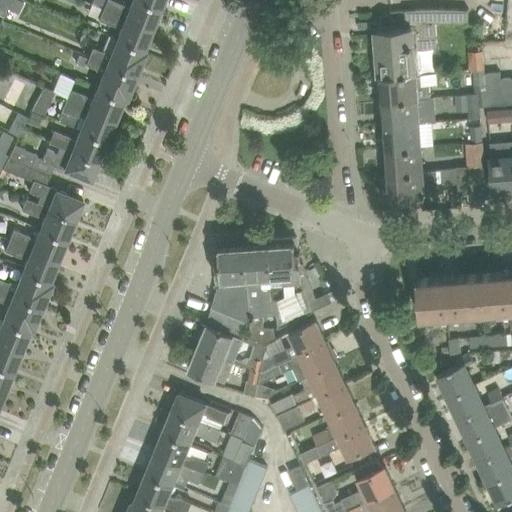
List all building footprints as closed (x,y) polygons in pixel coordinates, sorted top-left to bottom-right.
[(0,0),(0,13),(5,15),(12,0),(0,0)] [(132,0),(130,5),(117,0),(106,0),(103,7),(153,26),(161,7),(162,3),(163,0),(132,0)] [(94,43),(89,53),(137,72),(146,50),(144,49),(145,45),(153,26),(103,7),(99,16),(122,26),(118,35),(117,38),(112,50),(94,43)] [(421,72),(420,57),(419,48),(438,47),(436,22),(469,23),(468,8),(435,8),(406,10),(407,23),(410,23),(410,29),(377,31),(379,59),(376,60),(377,72),(380,73),(380,76),(384,76),(421,73),(430,72),(430,71),(421,72)] [(471,70),(474,69),(486,68),(484,51),(470,52),(471,70)] [(71,86),(67,95),(117,115),(124,97),(125,94),(128,95),(137,72),(89,53),(86,62),(96,66),(96,68),(103,71),(98,83),(97,87),(93,96),(71,86)] [(488,93),(486,73),(486,68),(474,69),(475,84),(476,93),(481,93),(488,93)] [(504,104),(502,79),(501,72),(486,73),(488,93),(489,105),(504,104)] [(430,96),(430,84),(422,84),(421,73),(384,76),(386,99),(430,96)] [(511,103),(511,77),(502,79),(504,104),(511,103)] [(481,93),(476,93),(456,94),(457,110),(470,109),(470,118),(481,117),(481,109),(481,108),(481,106),(481,93)] [(489,105),(488,93),(481,93),(481,106),(489,105)] [(54,128),(50,138),(60,142),(99,158),(107,140),(108,137),(117,115),(67,95),(58,118),(77,126),(81,126),(80,129),(76,138),(70,136),(70,134),(54,128)] [(436,96),(430,97),(430,96),(386,99),(388,123),(422,121),(422,122),(437,121),(436,96)] [(511,119),(511,109),(489,111),(490,121),(511,119)] [(19,134),(28,115),(18,110),(9,129),(19,134)] [(422,121),(388,123),(389,148),(421,146),(419,122),(422,122),(422,121)] [(484,140),(483,125),(471,126),(472,142),(466,142),(466,143),(472,143),(472,144),(477,143),(477,140),(484,140)] [(4,129),(0,136),(0,149),(4,152),(14,134),(4,129)] [(511,187),(511,139),(492,140),(495,188),(511,187)] [(485,157),(484,140),(477,140),(477,143),(472,144),(472,143),(466,143),(468,167),(472,166),(485,165),(484,157),(485,157)] [(16,142),(9,154),(51,171),(54,162),(91,177),(99,158),(60,142),(57,150),(46,146),(42,156),(37,154),(38,151),(16,142)] [(422,169),(421,146),(389,148),(391,172),(422,169)] [(0,172),(3,166),(9,155),(4,152),(0,149),(0,172)] [(9,155),(3,166),(35,179),(32,188),(41,192),(38,200),(76,215),(83,198),(46,183),(51,171),(9,154),(9,155)] [(486,189),(485,167),(485,165),(472,166),(473,190),(486,189)] [(473,190),(472,166),(468,167),(458,167),(460,191),(473,190)] [(437,192),(435,169),(422,169),(391,172),(386,172),(387,184),(392,183),(393,195),(437,192)] [(14,227),(9,238),(58,258),(66,238),(68,235),(76,215),(38,200),(28,196),(24,206),(39,212),(39,211),(44,213),(40,224),(39,227),(35,238),(29,235),(30,233),(14,227)] [(272,239),(270,239),(270,240),(272,282),(274,282),(276,313),(276,314),(279,326),(314,310),(310,300),(317,297),(312,283),(311,284),(306,269),(302,269),(302,261),(301,253),(301,250),(298,251),(297,237),(272,239)] [(0,287),(42,305),(43,302),(52,281),(49,280),(51,277),(58,258),(9,238),(5,248),(21,255),(22,252),(28,254),(23,266),(22,269),(17,282),(10,279),(9,280),(0,276),(0,287)] [(272,282),(270,239),(245,242),(251,319),(253,338),(255,339),(267,343),(267,341),(276,337),(274,327),(265,326),(264,315),(276,314),(276,313),(274,282),(272,282)] [(251,319),(245,242),(218,244),(219,257),(217,257),(219,287),(213,307),(209,319),(244,333),(251,318),(251,319)] [(510,272),(484,275),(487,310),(511,307),(511,270),(510,271),(510,272)] [(419,280),(422,315),(487,310),(484,275),(457,277),(457,275),(448,276),(449,277),(419,280)] [(0,314),(0,334),(23,344),(29,330),(31,326),(33,327),(35,324),(42,305),(0,287),(0,296),(10,301),(5,312),(2,319),(0,315),(0,314)] [(289,346),(276,353),(280,361),(327,339),(318,319),(291,331),(296,343),(289,346)] [(207,324),(198,346),(226,357),(234,360),(253,367),(252,369),(261,371),(261,369),(263,359),(262,359),(267,343),(255,339),(254,343),(256,343),(252,356),(249,356),(242,359),(236,357),(238,351),(243,339),(232,334),(207,324)] [(0,387),(5,390),(6,387),(13,371),(14,368),(15,366),(23,344),(0,334),(0,387)] [(310,373),(337,360),(336,358),(338,357),(339,355),(336,348),(334,347),(331,349),(327,339),(280,361),(284,371),(293,366),(299,379),(303,377),(311,374),(310,373)] [(226,381),(234,360),(226,357),(198,346),(189,369),(216,380),(217,378),(226,381)] [(475,384),(466,364),(474,360),(470,353),(458,359),(461,364),(439,374),(450,396),(475,384)] [(346,380),(337,360),(310,373),(311,374),(303,377),(308,387),(273,404),(277,413),(346,380)] [(277,374),(272,365),(261,369),(261,371),(259,382),(277,374)] [(259,382),(261,371),(252,369),(250,380),(247,380),(245,391),(257,394),(259,382)] [(346,380),(277,413),(285,428),(306,418),(303,411),(316,405),(324,402),(330,413),(356,401),(346,380)] [(277,389),(259,382),(257,394),(266,397),(268,397),(277,389)] [(485,405),(475,384),(450,396),(457,411),(459,417),(485,405)] [(489,391),(494,401),(504,396),(499,387),(489,391)] [(180,391),(172,410),(220,429),(223,422),(224,422),(228,411),(207,402),(180,391)] [(511,418),(511,413),(510,408),(504,396),(494,401),(459,417),(469,438),(495,426),(511,418)] [(365,422),(356,401),(330,413),(335,425),(314,435),(318,444),(365,422)] [(221,430),(220,429),(172,410),(164,431),(156,451),(205,471),(205,470),(204,470),(208,460),(187,452),(191,442),(195,431),(217,440),(221,430)] [(263,426),(254,416),(245,437),(245,439),(256,443),(263,426)] [(375,442),(365,422),(318,444),(302,452),(306,460),(343,443),(349,454),(375,442)] [(505,447),(495,426),(469,438),(474,447),(480,459),(505,447)] [(247,463),(249,458),(254,445),(243,440),(235,458),(237,459),(247,463)] [(511,469),(511,461),(505,447),(480,459),(482,466),(489,480),(511,469)] [(200,481),(205,471),(156,451),(147,471),(139,492),(186,511),(227,511),(230,506),(219,501),(214,511),(170,494),(174,482),(175,480),(186,485),(190,477),(200,481)] [(249,458),(247,463),(244,470),(264,478),(268,467),(249,458)] [(334,497),(326,501),(331,511),(339,511),(348,508),(395,485),(386,465),(383,467),(379,458),(356,469),(365,488),(336,502),(334,497)] [(240,481),(244,470),(247,463),(237,459),(228,480),(230,481),(238,484),(240,481)] [(288,468),(297,487),(309,481),(301,463),(288,468)] [(511,469),(489,480),(491,484),(500,503),(511,497),(511,469)] [(259,489),(264,478),(244,470),(240,481),(259,489)] [(235,492),(238,484),(230,481),(221,501),(219,500),(219,501),(230,506),(231,504),(235,492)] [(254,500),(259,489),(240,481),(238,484),(235,492),(254,500)] [(315,492),(309,481),(297,487),(289,491),(295,502),(315,492)] [(393,511),(405,507),(395,485),(348,508),(350,511),(361,511),(365,510),(373,506),(375,511),(393,511)] [(186,511),(166,503),(139,492),(135,503),(132,502),(128,511),(186,511)] [(249,511),(254,500),(235,492),(231,504),(249,511)] [(302,511),(320,504),(315,492),(295,502),(299,511),(302,511)]
